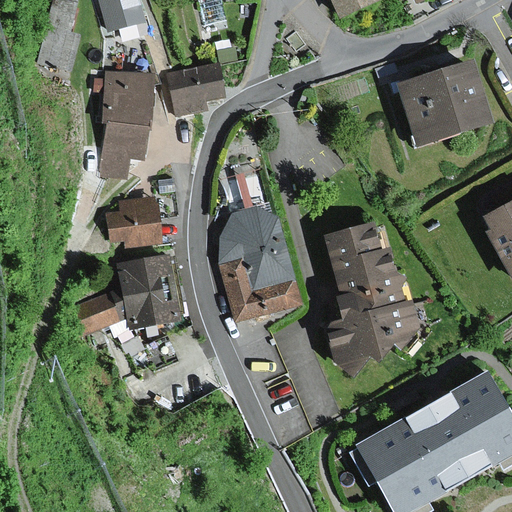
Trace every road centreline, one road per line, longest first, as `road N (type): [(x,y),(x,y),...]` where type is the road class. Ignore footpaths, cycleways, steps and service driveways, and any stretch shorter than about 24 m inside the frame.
road 1 (residential): [(256,91),(225,119),(201,166),(198,265),(215,322),(301,511)]
road 2 (track): [(25,511),(29,363),(70,254),(97,204),(175,150)]
road 3 (residential): [(479,5),(423,33),(342,56)]
